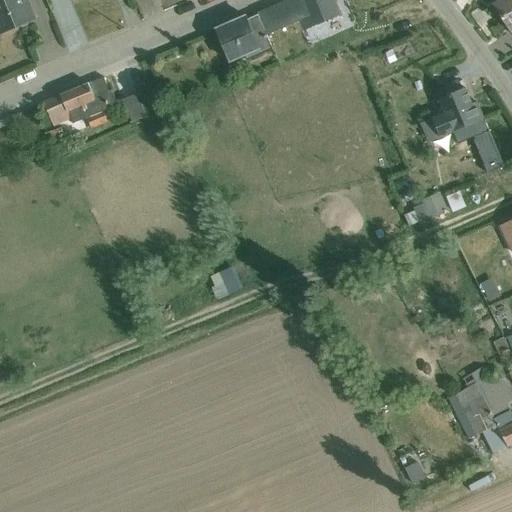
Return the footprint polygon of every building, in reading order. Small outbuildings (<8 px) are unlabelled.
[(0,0),(0,33),(34,19),(26,0),(0,0)] [(295,0),(288,0),(258,14),(259,16),(270,13),(269,12),(295,0)] [(270,13),(259,16),(267,35),(299,22),(303,32),(341,15),(334,0),(295,0),(269,12),(270,13)] [(511,0),(501,0),(494,5),(511,33),(511,31),(511,0)] [(267,35),(259,16),(248,21),(246,17),(217,30),(231,63),(245,57),(247,61),(273,50),(267,35)] [(104,78),(44,103),(54,127),(71,120),(73,124),(87,118),(92,129),(109,122),(105,111),(118,106),(112,90),(109,91),(104,79),(104,78)] [(454,133),(484,120),(477,103),(473,105),(466,89),(463,90),(459,81),(446,86),(450,96),(439,101),(444,115),(421,124),(429,143),(440,138),(440,139),(454,133)] [(151,88),(137,94),(147,117),(161,112),(151,88)] [(147,117),(137,94),(123,99),(133,123),(147,117)] [(21,113),(0,121),(0,129),(16,123),(17,125),(24,123),(21,113)] [(484,120),(454,133),(459,144),(489,131),(484,120)] [(62,128),(45,135),(53,154),(69,147),(62,128)] [(422,205),(414,209),(420,221),(447,209),(438,191),(420,200),(422,205)] [(511,220),(501,226),(511,247),(511,220)] [(233,268),(210,276),(213,286),(210,287),(215,300),(242,290),(233,268)] [(504,338),(494,343),(500,356),(510,350),(504,338)] [(15,356),(0,362),(9,385),(24,379),(15,356)] [(511,371),(509,372),(511,378),(511,413),(506,403),(511,399),(497,370),(487,377),(482,368),(463,380),(467,388),(456,395),(463,410),(454,414),(459,425),(469,420),(476,436),(487,431),(496,452),(501,450),(511,444),(511,371)]
